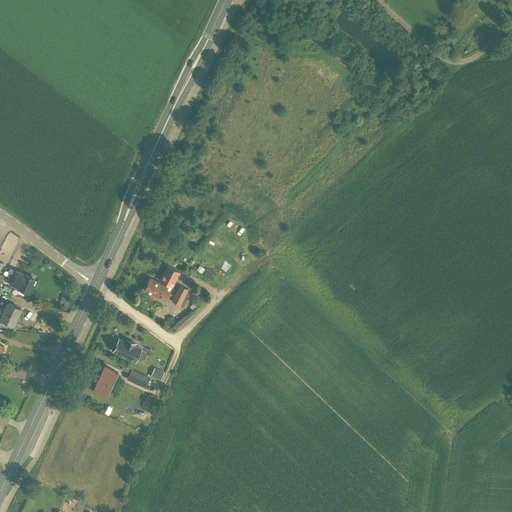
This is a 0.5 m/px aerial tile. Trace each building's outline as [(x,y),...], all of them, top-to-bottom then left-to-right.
[(471,18),(486,3),(483,0),(479,0),(466,13),(471,18)] [(451,33),(447,38),(454,44),(458,39),(452,33),(451,33)] [(228,224),(233,229),(240,222),(235,217),(228,224)] [(63,261),(73,267),(76,262),(66,256),(63,261)] [(201,273),(205,268),(200,265),(196,270),(201,273)] [(164,283),(170,285),(172,287),(179,273),(168,267),(160,280),(164,283)] [(223,268),(219,271),(224,277),(228,273),(223,268)] [(24,273),(15,269),(9,283),(18,287),(17,288),(29,293),(36,278),(24,273)] [(170,285),(164,283),(163,285),(150,278),(144,290),(151,294),(150,296),(156,299),(159,295),(167,299),(171,293),(167,291),(170,285)] [(185,308),(190,299),(185,297),(189,289),(180,285),(171,301),(185,308)] [(21,308),(8,302),(5,308),(0,305),(0,314),(2,315),(1,319),(14,324),(21,308)] [(125,342),(119,339),(116,344),(115,343),(112,350),(113,350),(113,351),(120,354),(119,355),(125,358),(126,357),(135,361),(141,349),(134,346),(135,343),(127,339),(125,342)] [(31,360),(28,370),(38,373),(41,363),(31,360)] [(119,370),(105,364),(93,388),(107,395),(119,370)] [(150,378),(132,369),(127,379),(146,387),(150,378)]
